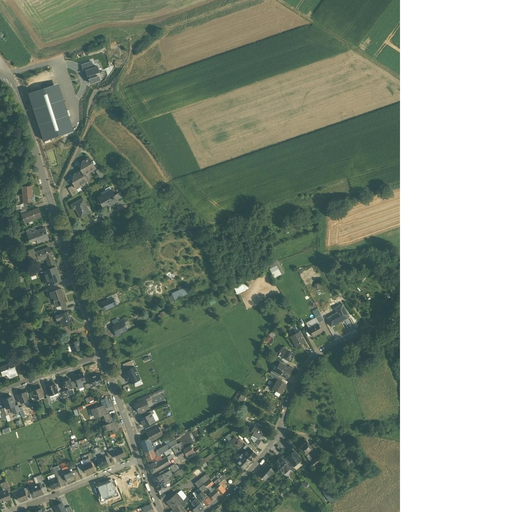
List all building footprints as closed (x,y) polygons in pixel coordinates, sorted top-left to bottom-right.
[(94,67),(91,62),(80,65),(83,73),(86,71),(86,70),(94,67)] [(91,85),(102,81),(97,66),(94,67),(86,70),(86,71),(91,85)] [(60,84),(30,94),(44,142),(74,131),(60,84)] [(89,157),(82,162),(83,165),(83,168),(80,169),(81,170),(84,175),(96,168),(89,157)] [(101,168),(96,171),(101,180),(107,176),(101,168)] [(81,170),(73,175),(75,178),(74,181),(72,182),(74,185),(75,188),(76,188),(87,181),(84,175),(81,170)] [(74,185),(68,189),(72,196),(78,193),(76,188),(75,188),(74,185)] [(31,186),(22,186),(23,202),(32,202),(32,193),(31,186)] [(111,190),(99,197),(103,205),(108,202),(110,205),(117,201),(114,195),(111,190)] [(120,192),(114,195),(117,201),(124,197),(120,192)] [(83,198),(71,205),(73,209),(75,208),(80,218),(89,213),(84,205),(86,204),(83,198)] [(31,211),(29,212),(27,212),(21,214),(24,223),(25,223),(24,222),(31,219),(32,220),(41,217),(38,208),(32,210),(31,211)] [(285,228),(287,233),(298,229),(296,224),(285,228)] [(37,231),(29,234),(33,243),(38,241),(38,243),(49,239),(46,228),(37,231)] [(49,247),(44,249),(44,248),(41,248),(42,250),(38,251),(35,252),(36,255),(37,254),(37,256),(39,255),(40,260),(46,258),(52,256),(49,247)] [(269,270),(273,278),(286,274),(276,257),(270,260),(269,270)] [(48,271),(43,273),(41,273),(42,278),(47,277),(49,283),(60,280),(56,268),(48,271)] [(363,275),(358,280),(361,283),(366,278),(363,275)] [(249,289),(246,283),(234,288),(237,294),(245,291),(245,290),(249,289)] [(173,294),(175,299),(189,293),(185,284),(177,287),(178,290),(172,293),(173,294)] [(61,288),(56,290),(49,293),(51,298),(52,298),(53,301),(54,300),(56,306),(60,305),(65,303),(64,299),(63,294),(61,288)] [(176,300),(175,299),(173,294),(168,296),(170,302),(176,300)] [(33,303),(30,295),(26,296),(23,297),(27,305),(33,303)] [(107,300),(102,302),(105,309),(116,304),(113,298),(107,300)] [(334,309),(337,313),(327,318),(332,327),(351,317),(344,304),(334,309)] [(312,311),(315,317),(321,315),(317,308),(312,311)] [(71,323),(67,311),(62,313),(55,315),(56,320),(61,318),(64,325),(71,323)] [(321,315),(315,317),(318,322),(319,323),(324,320),(321,315)] [(305,323),(308,328),(317,323),(318,322),(315,317),(305,323)] [(122,323),(116,325),(112,327),(115,333),(126,329),(123,322),(122,323)] [(317,323),(308,328),(313,337),(322,332),(317,323)] [(266,339),(269,342),(276,335),(272,332),(266,339)] [(299,332),(290,336),(296,347),(304,342),(299,332)] [(78,340),(65,344),(67,349),(71,348),(72,351),(81,348),(78,340)] [(294,354),(283,347),(280,351),(284,353),(281,357),(288,361),(289,362),(294,354)] [(17,358),(11,360),(12,362),(14,368),(20,366),(17,358)] [(131,361),(123,364),(125,371),(134,367),(131,361)] [(12,362),(0,366),(0,370),(2,375),(8,373),(9,378),(17,375),(14,368),(12,362)] [(287,367),(279,362),(277,367),(278,367),(276,371),(275,370),(274,371),(280,374),(286,378),(291,370),(291,369),(287,367)] [(134,367),(125,371),(127,376),(126,376),(127,380),(128,379),(130,383),(139,379),(134,367)] [(85,380),(82,372),(79,373),(74,375),(76,381),(77,383),(81,382),(85,380)] [(99,374),(90,376),(93,385),(97,384),(97,383),(102,381),(99,374)] [(69,379),(60,383),(61,385),(62,385),(64,391),(68,389),(68,390),(72,389),(70,383),(69,379)] [(281,381),(277,379),(277,380),(272,389),(277,392),(277,390),(278,391),(278,390),(281,392),(283,388),(285,384),(285,385),(286,384),(281,381)] [(57,392),(54,384),(46,387),(48,393),(49,395),(51,394),(57,392)] [(40,388),(36,389),(36,388),(33,389),(34,390),(32,391),(33,393),(35,399),(38,399),(38,400),(44,398),(43,397),(44,397),(40,388)] [(25,391),(17,394),(20,402),(28,400),(25,391)] [(14,406),(11,396),(7,398),(7,396),(2,398),(5,407),(6,408),(8,408),(8,410),(9,410),(10,411),(14,410),(13,408),(14,408),(13,406),(14,406)] [(146,401),(145,400),(143,400),(135,404),(137,408),(136,408),(136,410),(136,411),(138,412),(149,408),(146,401)] [(108,413),(104,405),(92,409),(96,418),(103,415),(107,424),(112,422),(109,413),(108,413)] [(151,414),(146,416),(140,419),(144,426),(154,421),(151,415),(151,414)] [(116,421),(112,422),(107,424),(103,425),(105,431),(112,429),(113,431),(115,431),(119,429),(116,421)] [(261,426),(252,421),(248,428),(252,430),(255,424),(261,427),(261,426)] [(261,427),(255,424),(252,430),(250,435),(252,435),(251,437),(254,443),(257,445),(258,445),(261,440),(261,439),(260,440),(259,439),(265,427),(261,426),(261,427)] [(159,426),(146,433),(148,438),(150,437),(151,440),(163,434),(159,426)] [(180,437),(179,439),(180,442),(184,449),(192,444),(194,443),(189,434),(191,433),(190,430),(180,436),(180,437)] [(252,435),(250,435),(248,439),(252,445),(255,448),(257,445),(254,443),(251,437),(252,435)] [(148,438),(141,441),(144,452),(153,449),(150,441),(151,440),(150,437),(148,438)] [(238,439),(232,444),(238,449),(242,444),(238,439)] [(294,447),(289,440),(284,444),(289,451),(294,447)] [(306,441),(299,448),(304,455),(307,452),(308,453),(310,451),(309,450),(312,448),(309,445),(306,441)] [(178,444),(172,447),(176,455),(178,458),(183,455),(186,454),(184,449),(180,442),(178,444)] [(192,444),(184,449),(186,454),(187,456),(193,452),(191,448),(193,447),(192,444)] [(157,452),(158,455),(164,452),(168,449),(165,445),(156,451),(157,452)] [(167,457),(163,460),(166,465),(170,463),(168,460),(176,455),(172,447),(171,447),(168,449),(164,452),(167,457)] [(122,449),(113,452),(115,456),(116,459),(121,457),(121,458),(125,456),(122,449)] [(153,449),(144,452),(147,461),(158,455),(157,452),(155,453),(154,454),(153,449)] [(257,455),(250,449),(247,451),(246,450),(243,454),(244,455),(250,462),(257,455)] [(294,451),(289,456),(288,458),(287,457),(286,458),(289,462),(293,467),(298,463),(300,463),(301,462),(301,461),(300,460),(301,460),(294,451)] [(82,456),(84,461),(89,458),(92,457),(90,452),(82,456)] [(158,455),(147,461),(149,464),(156,460),(158,463),(163,460),(167,457),(164,452),(158,455)] [(201,460),(203,463),(214,456),(212,453),(201,460)] [(250,462),(244,455),(237,463),(244,469),(250,462)] [(104,456),(97,460),(100,467),(107,464),(104,456)] [(286,458),(283,456),(280,458),(287,465),(289,462),(286,458)] [(318,456),(310,462),(314,466),(321,460),(318,456)] [(280,458),(274,463),(284,473),(290,468),(292,471),(295,469),(293,467),(289,462),(287,465),(280,458)] [(149,464),(148,465),(150,469),(155,467),(154,465),(158,463),(156,460),(149,464)] [(155,467),(150,469),(152,473),(157,470),(166,465),(163,460),(158,463),(154,465),(155,467)] [(82,466),(81,462),(76,464),(80,475),(85,472),(82,466)] [(91,462),(82,466),(85,472),(86,473),(94,470),(91,462)] [(267,465),(259,474),(265,480),(273,471),(267,465)] [(57,466),(52,468),(56,476),(57,475),(58,477),(61,476),(57,466)] [(181,469),(174,474),(177,479),(184,474),(181,469)] [(70,472),(64,474),(67,482),(75,478),(73,471),(70,472)] [(210,478),(206,474),(194,483),(198,488),(210,478)] [(57,477),(48,480),(52,488),(60,485),(57,477)] [(98,495),(101,503),(120,496),(116,486),(118,485),(115,479),(113,480),(112,477),(95,483),(97,487),(94,488),(96,493),(98,493),(99,495),(98,495)] [(210,479),(204,484),(205,485),(207,488),(213,483),(211,480),(210,479)] [(164,480),(155,483),(160,495),(166,490),(165,487),(166,487),(166,486),(164,482),(164,480)] [(221,486),(219,483),(214,487),(219,494),(220,495),(225,491),(221,486)] [(42,492),(39,484),(31,487),(34,495),(42,492)] [(219,494),(214,487),(212,489),(213,491),(209,495),(213,499),(219,494)] [(7,494),(5,489),(0,490),(0,505),(5,504),(4,501),(9,499),(7,494)] [(27,498),(25,494),(23,489),(11,494),(14,499),(17,498),(18,501),(27,498)] [(177,493),(168,500),(171,504),(170,505),(173,509),(179,503),(182,501),(183,500),(185,498),(179,491),(177,493)] [(206,496),(201,491),(197,495),(201,500),(206,496)] [(326,501),(327,500),(330,502),(333,498),(327,492),(322,496),(326,501)] [(200,503),(194,496),(189,500),(195,507),(200,503)] [(206,496),(201,500),(206,506),(211,502),(206,496)] [(188,508),(182,501),(179,503),(185,510),(188,508)] [(61,503),(54,506),(57,511),(66,511),(65,509),(61,503)] [(186,511),(185,510),(179,503),(176,506),(180,510),(178,511),(186,511)] [(195,507),(193,509),(194,511),(198,511),(204,508),(200,503),(195,507)]
